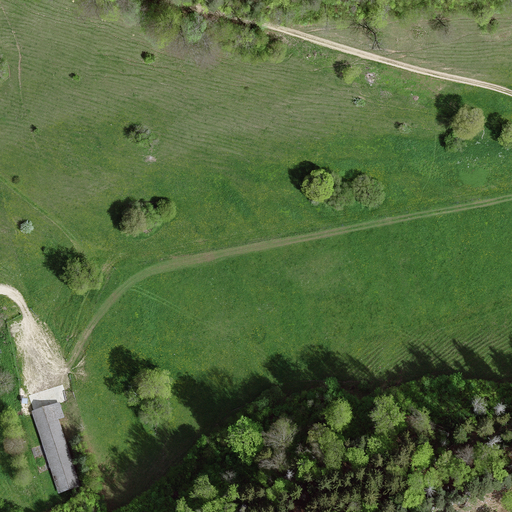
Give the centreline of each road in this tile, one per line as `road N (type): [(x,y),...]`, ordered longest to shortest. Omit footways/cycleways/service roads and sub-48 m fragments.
road 1 (track): [(511,184),(165,263),(119,292),(66,355),(41,366)]
road 2 (track): [(178,0),(511,93)]
